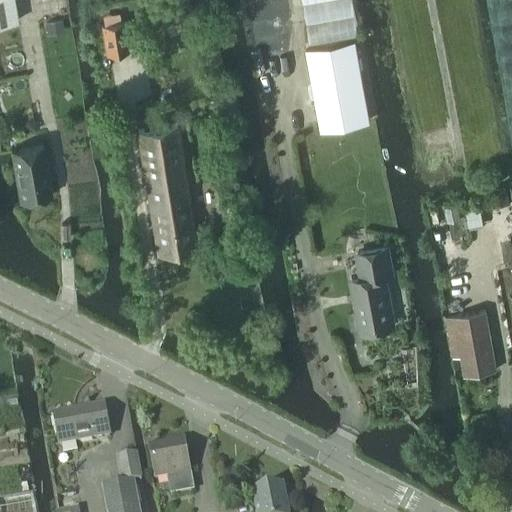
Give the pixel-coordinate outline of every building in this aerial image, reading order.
[(0,0),(0,24),(16,21),(12,0),(0,0)] [(64,32),(62,21),(48,23),(50,34),(64,32)] [(102,26),(106,56),(128,53),(124,23),(102,26)] [(321,129),(369,120),(354,41),(351,42),(336,44),(324,47),(306,50),(321,129)] [(136,131),(156,254),(196,247),(176,124),(136,131)] [(10,151),(20,201),(51,195),(42,145),(10,151)] [(509,188),(491,192),(494,206),(511,202),(509,188)] [(456,206),(445,208),(448,223),(459,221),(456,206)] [(467,210),(470,227),(483,224),(480,207),(467,210)] [(361,278),(352,280),(361,332),(393,326),(384,276),(391,274),(386,247),(357,253),(361,278)] [(452,316),(445,317),(450,345),(457,343),(463,375),(477,372),(495,369),(484,310),(452,316)] [(55,415),(60,446),(110,437),(105,407),(55,415)] [(150,451),(156,482),(168,480),(171,498),(193,494),(184,444),(150,451)] [(118,459),(122,485),(142,481),(137,456),(118,459)] [(104,489),(107,511),(140,511),(135,483),(104,489)] [(287,511),(283,489),(253,495),(256,511),(287,511)]
